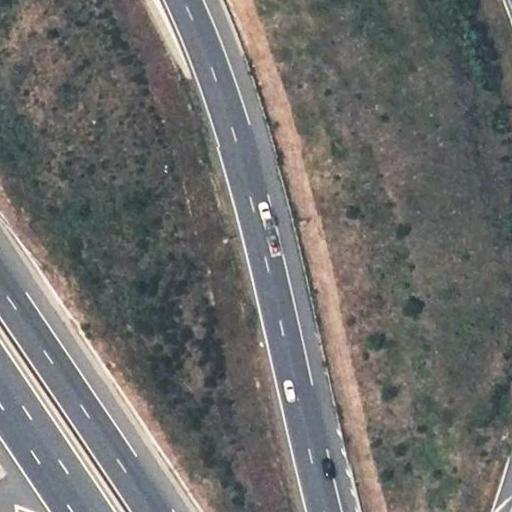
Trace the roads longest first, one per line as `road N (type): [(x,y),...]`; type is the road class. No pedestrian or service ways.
road 1 (motorway): [(328,511),(256,199),(185,0)]
road 2 (motorway): [(155,511),(0,282)]
road 3 (motorway): [(0,389),(84,511)]
